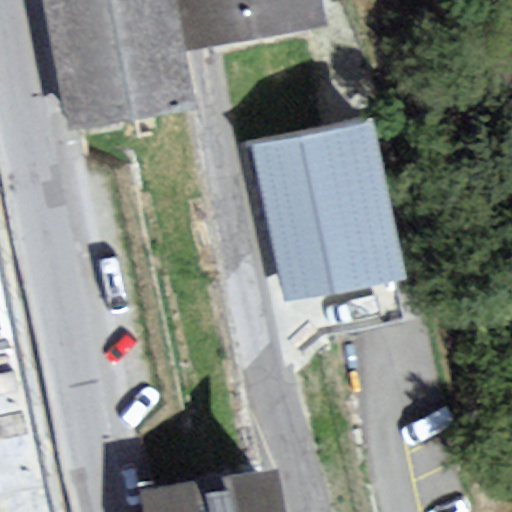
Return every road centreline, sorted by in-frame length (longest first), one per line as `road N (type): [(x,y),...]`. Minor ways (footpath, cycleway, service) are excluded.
road 1 (residential): [(307,511),(189,0)]
road 2 (tertiary): [(103,511),(0,36)]
